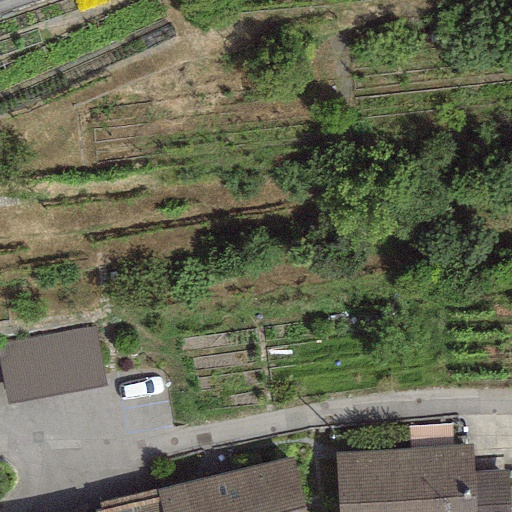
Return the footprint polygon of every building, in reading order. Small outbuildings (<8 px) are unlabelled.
[(104,386),(93,327),(0,344),(0,374),(5,404),(104,386)] [(467,445),(331,456),(335,511),(472,511),(470,472),(467,445)] [(303,511),(290,459),(154,492),(158,511),(303,511)] [(506,511),(503,470),(470,472),(472,511),(506,511)] [(158,511),(154,492),(97,506),(99,511),(96,511),(158,511)]
